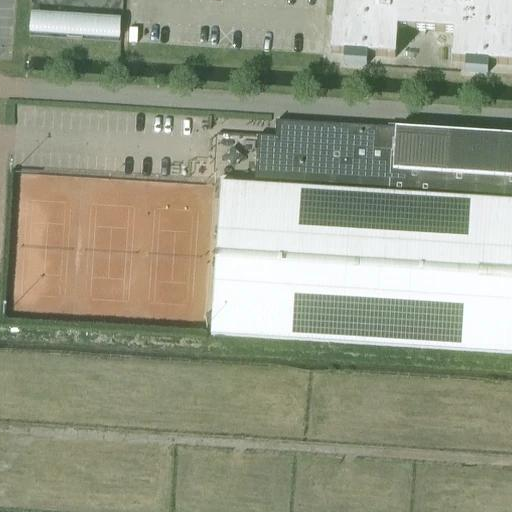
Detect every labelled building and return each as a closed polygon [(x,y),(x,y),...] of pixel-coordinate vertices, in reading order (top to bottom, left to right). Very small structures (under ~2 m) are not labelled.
[(511,0),(334,0),(330,55),(395,60),(397,31),(453,35),(451,63),(511,67),(511,0)] [(66,40),(68,16),(31,13),(29,37),(66,40)] [(83,17),(68,16),(66,40),(81,41),(83,17)] [(119,19),(83,17),(81,41),(118,43),(119,19)] [(511,139),(275,124),(274,140),(257,139),(253,188),(231,187),(232,180),(220,180),(210,338),(511,356),(511,139)]
